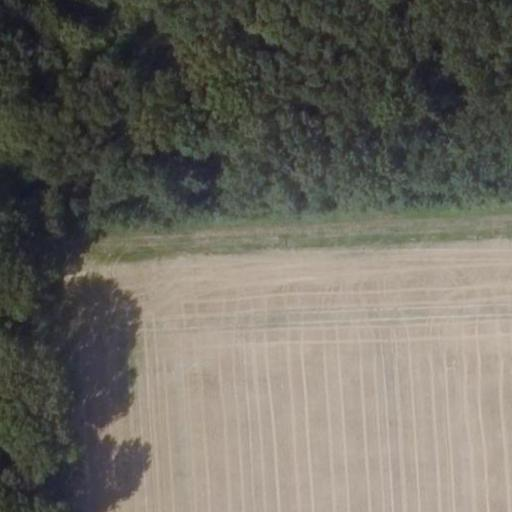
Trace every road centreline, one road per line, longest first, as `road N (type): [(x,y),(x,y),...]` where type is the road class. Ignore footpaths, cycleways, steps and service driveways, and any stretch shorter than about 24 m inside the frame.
road 1 (track): [(511,229),(44,250)]
road 2 (track): [(121,246),(80,286),(85,511)]
